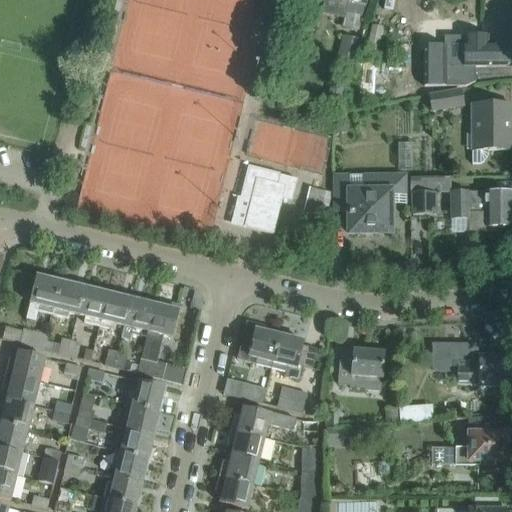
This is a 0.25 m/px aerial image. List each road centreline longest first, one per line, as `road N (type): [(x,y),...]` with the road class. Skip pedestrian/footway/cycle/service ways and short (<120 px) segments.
road 1 (residential): [(511,296),(350,305),(231,277)]
road 2 (residential): [(231,277),(175,511)]
road 3 (residential): [(231,277),(0,220)]
